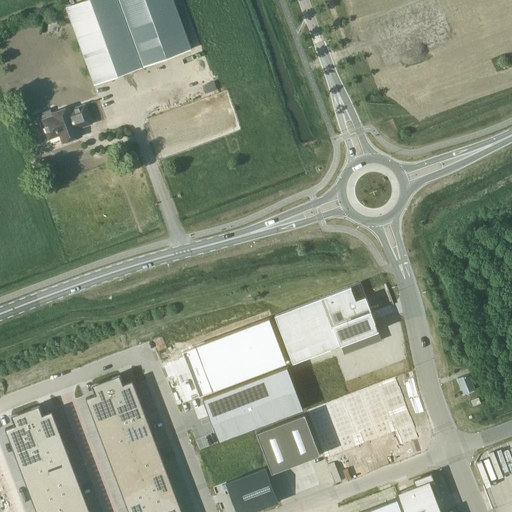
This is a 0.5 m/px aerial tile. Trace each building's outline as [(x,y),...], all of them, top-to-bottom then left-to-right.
[(95,84),(143,66),(192,48),(174,0),(84,0),(67,6),(95,84)] [(54,18),(52,19),(51,22),(52,24),(55,26),(58,26),(60,24),(61,22),(60,19),(57,18),(54,18)] [(51,108),(39,112),(43,120),(49,138),(60,134),(63,141),(82,135),(78,125),(92,120),(86,104),(72,109),(71,106),(63,109),(53,113),(51,108)] [(361,282),(275,315),(293,362),(379,330),(361,282)] [(211,380),(196,385),(200,396),(283,365),(266,321),(266,320),(198,345),(210,378),(211,380)] [(288,365),(203,398),(219,440),(304,408),(288,365)] [(120,373),(106,379),(112,393),(135,384),(133,379),(124,383),(120,373)] [(469,373),(458,378),(464,393),(475,389),(469,373)] [(96,393),(86,397),(88,402),(112,393),(106,379),(92,384),(96,393)] [(135,384),(112,393),(119,412),(142,403),(135,384)] [(112,393),(88,402),(95,421),(119,412),(112,393)] [(479,397),(471,400),(473,405),(481,402),(479,397)] [(142,403),(119,412),(124,426),(147,417),(142,403)] [(40,404),(26,409),(31,424),(54,415),(52,410),(43,413),(40,404)] [(15,424),(6,428),(8,433),(31,424),(26,409),(12,415),(15,424)] [(119,412),(95,421),(101,435),(124,426),(119,412)] [(305,413),(257,431),(272,472),(321,454),(305,413)] [(54,415),(31,424),(38,442),(62,434),(54,415)] [(147,417),(124,426),(129,440),(153,431),(147,417)] [(31,424),(8,433),(15,451),(38,442),(31,424)] [(124,426),(101,435),(106,449),(129,440),(124,426)] [(153,431),(129,440),(133,449),(136,459),(160,450),(153,431)] [(251,433),(220,445),(232,476),(263,464),(251,433)] [(62,434),(38,442),(43,456),(67,448),(62,434)] [(129,440),(106,449),(109,458),(133,449),(129,440)] [(38,442),(15,451),(20,465),(43,456),(38,442)] [(67,448),(43,456),(49,470),(72,462),(67,448)] [(133,449),(109,458),(113,468),(136,459),(133,449)] [(160,450),(136,459),(140,468),(143,477),(167,469),(160,450)] [(43,456),(20,465),(25,479),(49,470),(43,456)] [(136,459),(113,468),(117,477),(140,468),(136,459)] [(72,462),(49,470),(56,489),(79,480),(72,462)] [(266,467),(226,482),(227,482),(237,478),(249,511),(250,511),(279,501),(266,467)] [(140,468),(117,477),(120,486),(143,477),(140,468)] [(167,469),(143,477),(147,487),(151,496),(174,487),(167,469)] [(49,470),(25,479),(33,498),(56,489),(49,470)] [(416,485),(396,492),(403,511),(445,511),(446,511),(445,510),(444,510),(445,511),(443,511),(442,511),(431,484),(435,482),(431,472),(414,479),(416,485)] [(143,477),(120,486),(124,496),(147,487),(143,477)] [(79,480),(56,489),(63,508),(86,499),(79,480)] [(147,487),(124,496),(127,505),(151,496),(147,487)] [(174,487),(151,496),(156,510),(179,501),(174,487)] [(56,489),(33,498),(37,511),(52,511),(63,508),(56,489)] [(151,496),(127,505),(129,511),(150,511),(156,510),(151,496)] [(402,511),(397,498),(361,511),(402,511)] [(91,511),(86,499),(63,508),(64,511),(91,511)] [(183,511),(179,501),(156,510),(156,511),(183,511)]
